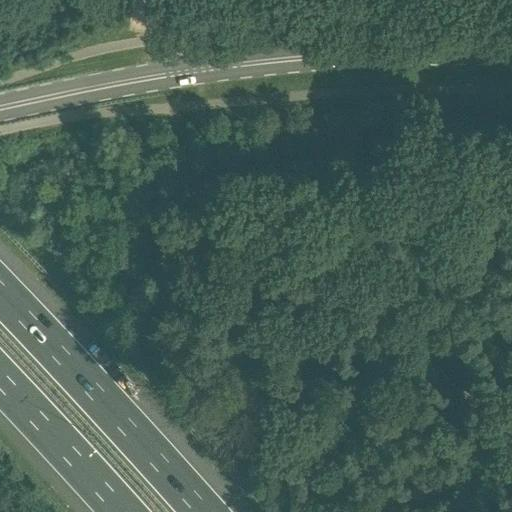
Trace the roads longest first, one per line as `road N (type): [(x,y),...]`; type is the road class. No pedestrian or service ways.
road 1 (secondary): [(511,52),(272,61),(0,108)]
road 2 (motorway): [(206,511),(0,290)]
road 3 (motorway): [(0,385),(111,511)]
